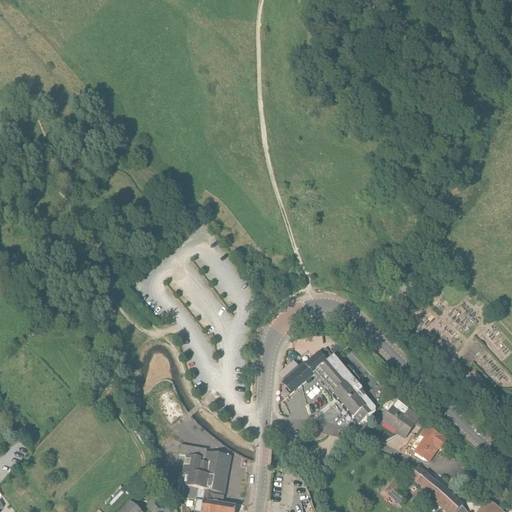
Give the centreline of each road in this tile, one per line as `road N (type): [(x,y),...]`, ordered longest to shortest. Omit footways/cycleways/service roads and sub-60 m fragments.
road 1 (tertiary): [(262,422),(276,331),(296,312),(331,306),(368,329),(511,466)]
road 2 (track): [(307,279),(265,146),(261,0)]
road 3 (unclassified): [(262,422),(354,435),(511,511)]
